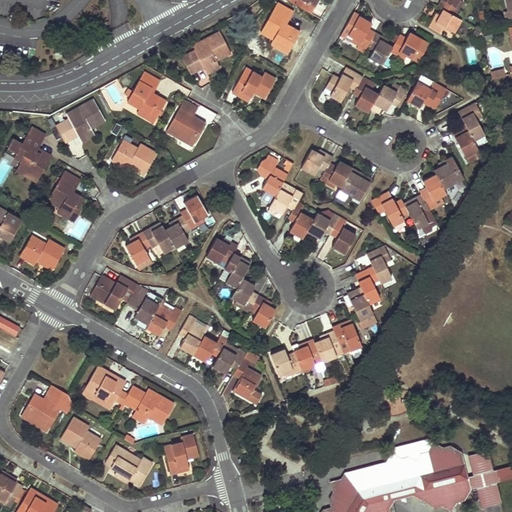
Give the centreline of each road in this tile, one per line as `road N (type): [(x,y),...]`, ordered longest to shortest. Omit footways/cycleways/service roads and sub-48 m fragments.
road 1 (residential): [(120,504),(11,438),(1,421),(1,403),(57,308)]
road 2 (residential): [(57,308),(208,401),(232,482)]
road 3 (tertiary): [(0,91),(78,78),(217,0)]
road 4 (residential): [(57,308),(109,218),(216,158)]
road 5 (residential): [(362,145),(384,161),(412,162),(418,141),(408,126),(394,125),(375,141)]
road 6 (residential): [(276,265),(295,300),(308,305),(325,294),(322,276),(289,267)]
road 7 (residential): [(276,265),(216,158)]
